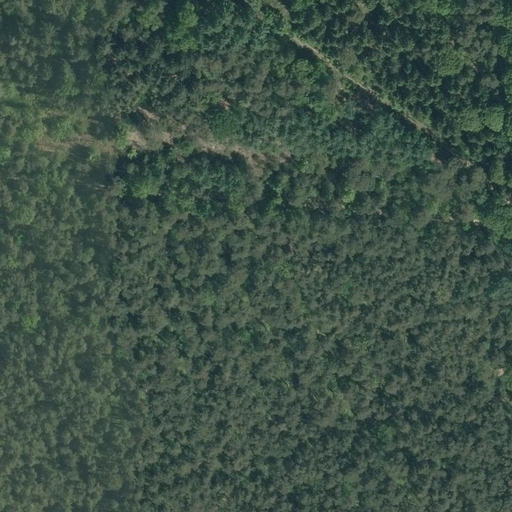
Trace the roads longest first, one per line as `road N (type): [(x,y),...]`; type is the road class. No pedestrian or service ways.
road 1 (track): [(0,178),(511,225)]
road 2 (track): [(245,0),(511,196)]
